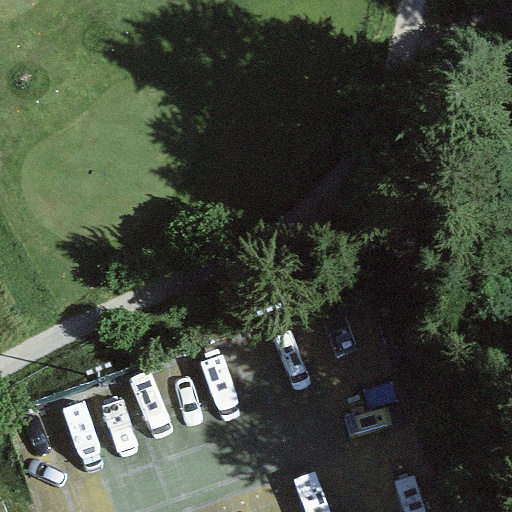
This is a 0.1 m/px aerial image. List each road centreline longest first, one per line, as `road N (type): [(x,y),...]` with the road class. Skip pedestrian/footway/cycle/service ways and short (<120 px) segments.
road 1 (track): [(0,371),(366,176)]
road 2 (track): [(366,176),(399,102),(413,0)]
